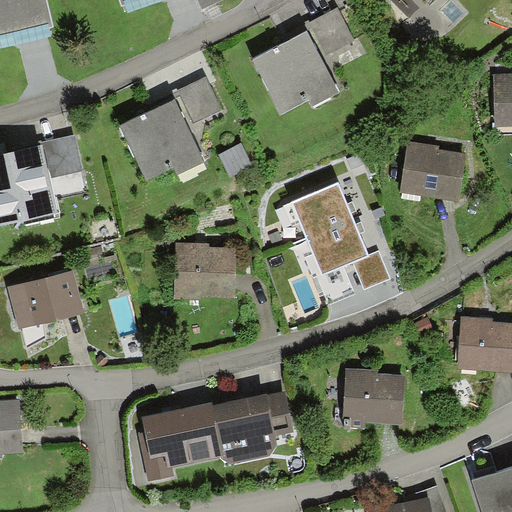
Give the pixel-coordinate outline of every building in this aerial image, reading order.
[(44,0),(0,0),(0,42),(52,30),(44,0)] [(118,0),(122,11),(154,0),(118,0)] [(225,0),(204,0),(208,10),(227,3),(225,0)] [(282,34),(287,44),(254,61),(281,115),(310,100),(314,108),(337,96),(318,58),(351,41),(334,9),(282,34)] [(511,129),(511,65),(494,66),(496,130),(511,129)] [(208,80),(156,104),(161,113),(177,105),(180,103),(193,129),(224,115),(208,80)] [(161,113),(123,129),(149,186),(174,175),(178,182),(206,169),(177,105),(161,113)] [(44,152),(0,160),(0,233),(56,222),(48,184),(84,177),(76,137),(42,144),(44,152)] [(223,153),(233,176),(255,166),(245,143),(223,153)] [(399,198),(460,206),(467,156),(438,152),(439,147),(406,143),(399,198)] [(379,249),(369,253),(358,230),(349,208),(337,183),(291,204),(323,276),(355,262),(366,287),(391,276),(379,249)] [(204,238),(169,238),(170,298),(199,297),(199,298),(231,297),(230,244),(204,244),(204,238)] [(73,271),(9,287),(20,329),(83,313),(73,271)] [(494,312),(461,310),(457,364),(511,367),(511,318),(493,317),(494,312)] [(404,379),(347,374),(343,428),(400,433),(404,379)] [(0,461),(3,461),(3,457),(23,456),(20,403),(0,403),(0,461)] [(264,403),(210,414),(222,470),(276,460),(264,403)] [(206,404),(149,414),(159,465),(215,454),(206,404)] [(511,511),(511,459),(474,472),(487,511),(511,511)] [(426,511),(424,502),(375,511),(426,511)]
